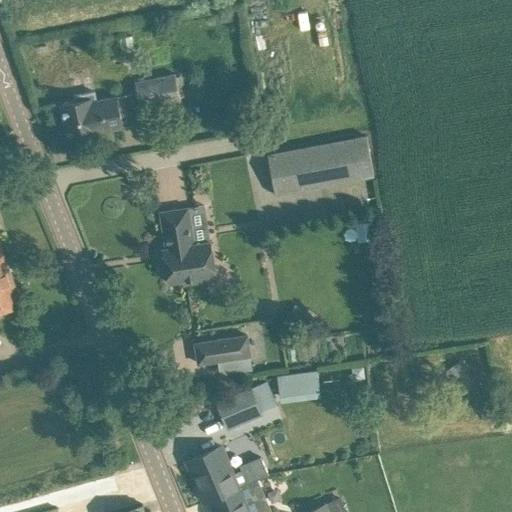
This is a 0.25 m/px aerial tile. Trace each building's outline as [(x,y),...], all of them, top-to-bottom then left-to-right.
[(100,135),(99,131),(107,129),(107,127),(114,126),(114,128),(123,126),(119,106),(119,104),(138,100),(140,108),(181,99),(175,73),(134,81),(136,92),(97,100),(96,91),(74,95),(75,100),(60,103),(68,142),(100,135)] [(275,194),(374,175),(366,134),(267,154),(275,194)] [(193,243),(188,207),(160,211),(166,247),(162,248),(167,282),(182,280),(183,284),(216,278),(211,240),(193,243)] [(0,310),(21,303),(8,266),(0,268),(0,310)] [(306,331),(315,316),(295,303),(286,318),(306,331)] [(198,362),(218,359),(250,355),(246,334),(195,342),(198,362)] [(318,369),(278,371),(279,398),(319,396),(318,369)] [(276,403),(266,381),(251,387),(216,402),(227,427),(262,412),(261,409),(276,403)] [(506,418),(511,417),(511,396),(503,398),(506,418)] [(205,452),(187,460),(204,500),(238,485),(258,477),(268,473),(268,472),(261,456),(240,465),(243,470),(233,474),(221,445),(205,452)] [(238,485),(204,500),(204,501),(210,498),(215,511),(260,511),(271,507),(258,477),(238,485)] [(346,511),(340,496),(307,510),(307,511),(346,511)] [(144,511),(142,503),(108,511),(144,511)]
